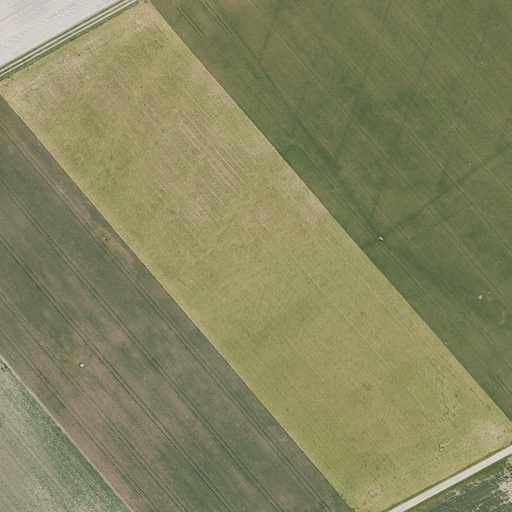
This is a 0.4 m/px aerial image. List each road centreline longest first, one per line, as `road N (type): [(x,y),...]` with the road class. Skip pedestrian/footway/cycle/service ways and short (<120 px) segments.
road 1 (track): [(133,0),(0,73)]
road 2 (track): [(395,511),(511,449)]
